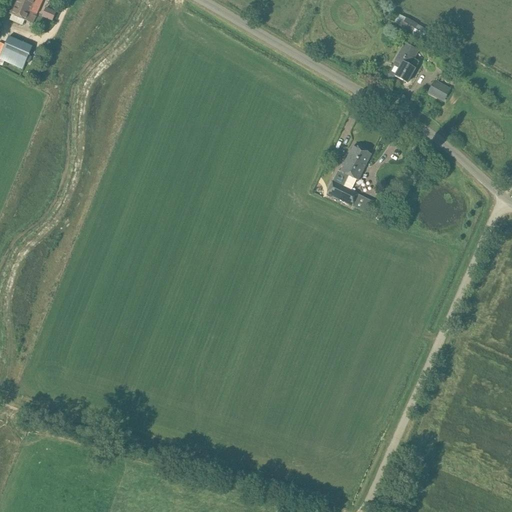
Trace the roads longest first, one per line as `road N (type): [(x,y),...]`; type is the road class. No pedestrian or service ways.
road 1 (unclassified): [(501,197),(401,114),(203,0)]
road 2 (track): [(337,511),(11,403)]
road 3 (unclassified): [(365,511),(501,197)]
